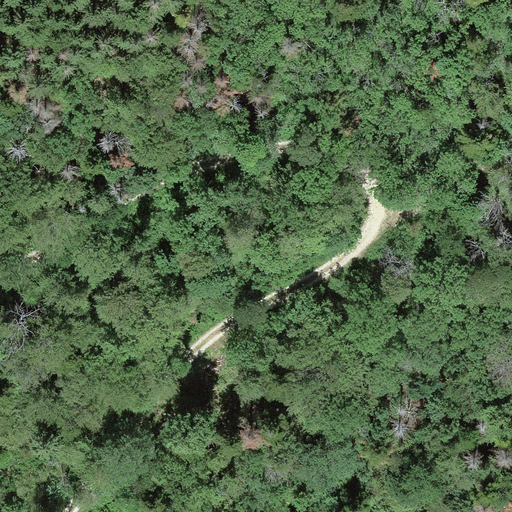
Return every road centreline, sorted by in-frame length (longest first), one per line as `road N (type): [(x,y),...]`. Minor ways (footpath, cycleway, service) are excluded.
road 1 (track): [(0,276),(93,243),(159,183),(256,155),(322,154),(361,168),(382,207),(366,251),(183,378),(77,511)]
road 2 (track): [(511,163),(453,190),(382,207)]
